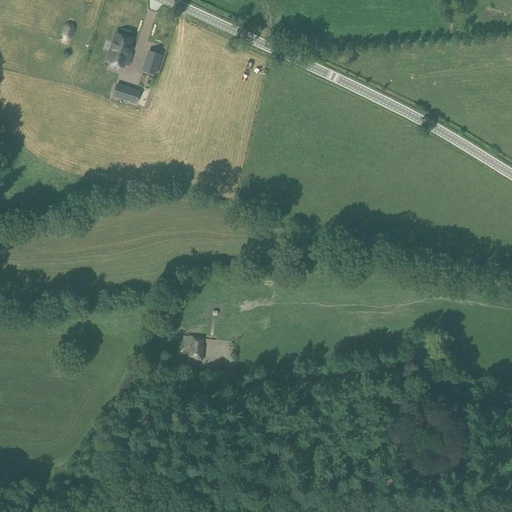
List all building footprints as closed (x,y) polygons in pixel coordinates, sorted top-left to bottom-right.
[(61,34),(63,38),(69,40),(72,38),(75,29),(74,25),(67,23),(64,25),(61,34)] [(127,54),(131,39),(117,34),(108,61),(122,66),(124,63),(128,64),(131,55),(127,54)] [(155,75),(162,55),(148,50),(141,71),(155,75)] [(79,84),(84,62),(74,59),(68,82),(79,84)] [(136,103),(140,91),(116,84),(112,96),(136,103)] [(191,336),(187,360),(203,362),(204,346),(202,346),(203,338),(191,336)]
